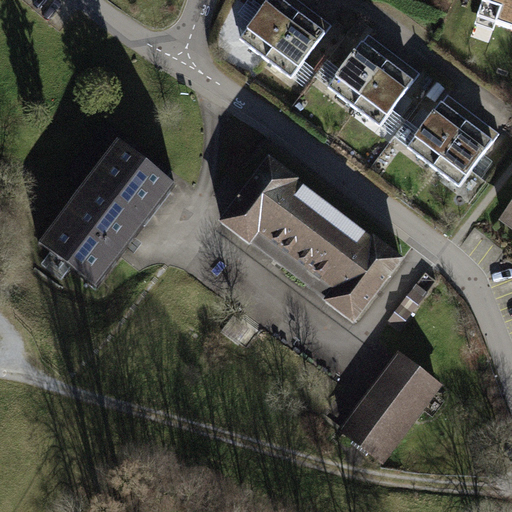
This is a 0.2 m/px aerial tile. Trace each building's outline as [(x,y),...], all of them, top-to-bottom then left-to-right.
[(293,0),(263,0),(236,35),(287,75),(326,25),(293,0)] [(511,28),(511,0),(481,0),(476,17),(511,28)] [(417,73),(365,34),(326,85),(378,124),(417,73)] [(495,132),(444,93),(405,144),(456,183),(495,132)] [(98,286),(179,182),(122,139),(42,242),(98,286)] [(353,324),(402,259),(266,156),(217,221),(353,324)] [(511,202),(500,220),(511,229),(511,202)] [(436,283),(425,274),(387,323),(398,332),(436,283)] [(381,465),(440,387),(396,354),(337,432),(381,465)]
